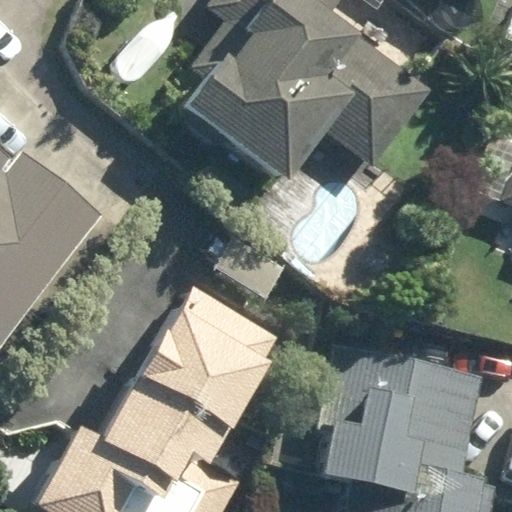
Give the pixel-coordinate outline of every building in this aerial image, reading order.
[(357,176),(414,98),(312,24),(330,0),(201,0),(190,16),(210,29),(175,78),(180,82),(150,123),(251,197),(299,133),(357,176)] [(511,44),(511,12),(503,9),(492,37),(511,44)] [(503,150),(511,129),(511,101),(501,97),(482,141),(503,150)] [(511,140),(483,210),(511,222),(511,140)] [(0,324),(87,220),(8,153),(0,162),(0,324)] [(199,511),(292,365),(173,291),(32,511),(199,511)] [(440,511),(463,382),(313,356),(286,511),(440,511)]
